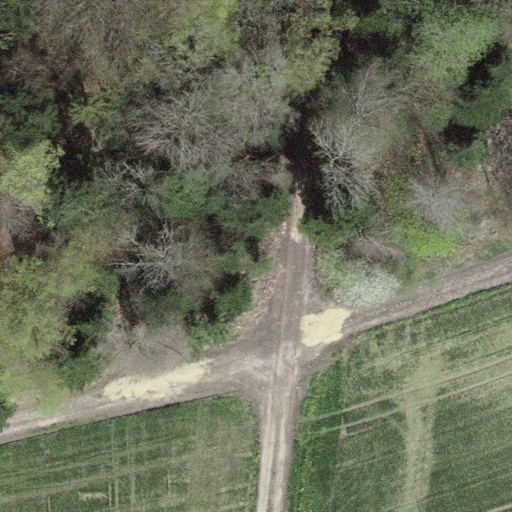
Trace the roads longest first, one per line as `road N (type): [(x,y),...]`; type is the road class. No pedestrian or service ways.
road 1 (track): [(264,511),(319,0)]
road 2 (track): [(279,358),(0,424)]
road 3 (track): [(279,358),(511,273)]
